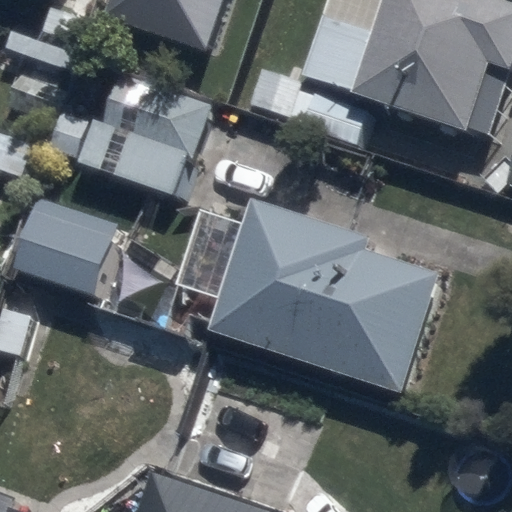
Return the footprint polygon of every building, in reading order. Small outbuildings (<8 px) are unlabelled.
[(330,6),(308,69),(477,127),(499,63),(511,67),(511,0),(389,0),(381,24),(330,6)] [(189,196),(220,102),(112,67),(95,118),(68,109),(85,61),(31,42),(13,95),(63,112),(51,151),(189,196)] [(264,60),(248,101),(293,118),(309,77),(264,60)] [(34,143),(0,130),(0,176),(7,179),(10,170),(23,174),(34,143)] [(382,233),(261,193),(253,217),(215,205),(189,285),(226,298),(216,329),(408,392),(448,270),(378,247),(382,233)] [(122,220),(43,195),(20,267),(99,292),(122,220)] [(0,488),(0,511),(279,511),(159,470),(144,511),(45,511),(19,503),(22,496),(0,488)]
